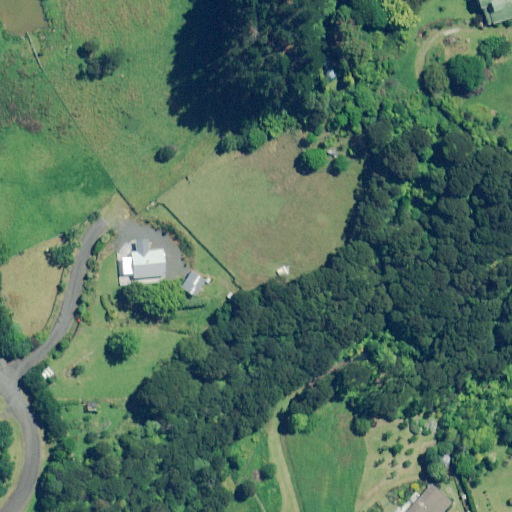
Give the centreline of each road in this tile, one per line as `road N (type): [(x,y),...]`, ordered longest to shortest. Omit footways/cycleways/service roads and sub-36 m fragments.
road 1 (unknown): [(0,386),(58,326),(83,249)]
road 2 (residential): [(7,511),(23,498),(31,435),(23,409),(0,386)]
